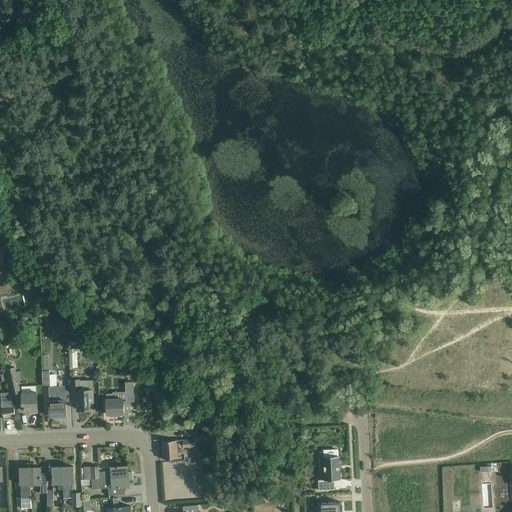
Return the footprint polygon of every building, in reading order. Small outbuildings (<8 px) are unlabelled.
[(0,12),(0,22),(9,17),(5,10),(0,12)] [(59,318),(55,324),(63,330),(67,323),(59,318)] [(34,336),(37,331),(32,328),(29,333),(34,336)] [(69,348),(68,367),(77,367),(77,348),(69,348)] [(7,369),(9,379),(13,393),(20,392),(18,382),(22,381),(20,372),(16,372),(15,367),(7,369)] [(125,368),(120,374),(126,378),(130,373),(125,368)] [(79,380),(71,380),(71,392),(72,402),(77,401),(78,409),(90,409),(89,402),(94,401),(93,391),(93,389),(92,389),(92,380),(91,380),(79,381),(79,380)] [(134,402),(134,382),(126,383),(126,402),(134,402)] [(56,385),(49,386),(50,403),(50,413),(55,413),(56,416),(66,416),(66,406),(65,399),(65,392),(57,393),(56,385)] [(11,392),(1,393),(2,407),(12,406),(11,392)] [(38,411),(37,392),(22,392),(22,404),(25,404),(25,411),(38,411)] [(106,393),(107,404),(107,414),(124,414),(123,398),(113,398),(113,393),(106,393)] [(14,407),(2,409),(4,418),(15,415),(14,407)] [(208,430),(197,431),(198,441),(209,439),(208,430)] [(182,452),(184,452),(184,448),(194,447),(194,438),(162,441),(164,459),(178,458),(177,453),(182,452)] [(324,480),(317,480),(318,490),(334,489),(333,479),(339,479),(338,455),(322,456),(324,480)] [(20,467),(20,484),(21,484),(21,498),(22,508),(31,508),(31,498),(31,484),(30,463),(26,463),(26,467),(20,467)] [(31,484),(40,484),(41,493),(47,493),(47,490),(47,473),(41,473),(41,467),(34,467),(34,463),(30,463),(31,484)] [(84,467),(84,479),(132,476),(132,471),(128,472),(127,466),(128,466),(128,465),(111,467),(111,471),(99,472),(99,466),(84,467)] [(59,490),(63,490),(63,466),(53,466),(53,484),(59,484),(59,490)] [(63,466),(63,490),(64,498),(70,498),(70,490),(73,490),(72,483),(74,483),(73,466),(63,466)] [(270,474),(258,474),(258,491),(271,491),(270,474)] [(132,480),(132,476),(84,479),(81,479),(81,484),(92,483),(93,489),(109,488),(109,495),(126,494),(126,493),(125,493),(125,487),(129,486),(129,485),(128,480),(132,480)] [(342,502),(321,504),(321,511),(342,511),(343,511),(342,502)]
